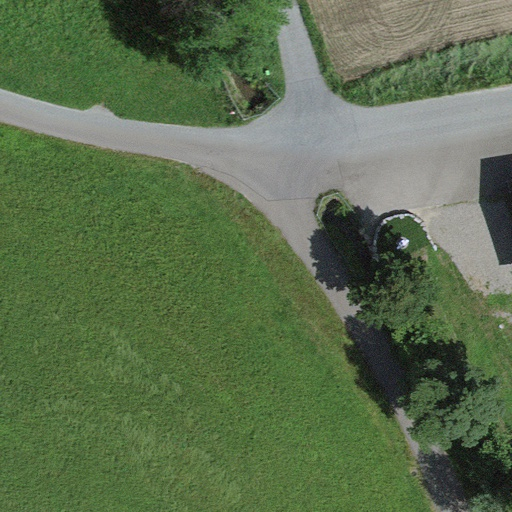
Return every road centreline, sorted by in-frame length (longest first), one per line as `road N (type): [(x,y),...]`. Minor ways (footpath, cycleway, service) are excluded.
road 1 (residential): [(0,106),(141,142),(213,147),(511,100)]
road 2 (track): [(456,511),(292,208),(306,136)]
road 3 (track): [(273,0),(306,136)]
